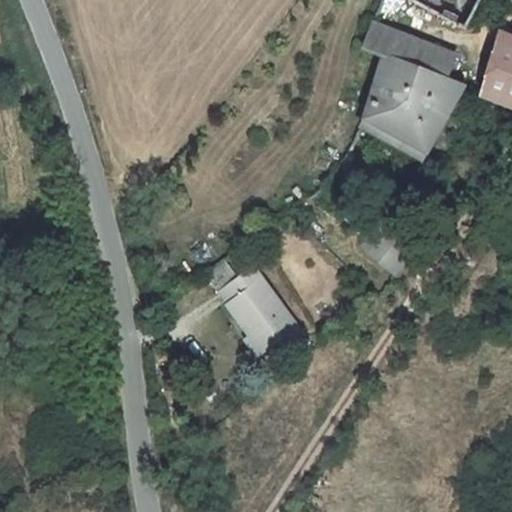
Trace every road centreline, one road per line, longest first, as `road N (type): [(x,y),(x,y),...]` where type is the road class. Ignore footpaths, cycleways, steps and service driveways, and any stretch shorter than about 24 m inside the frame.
road 1 (unclassified): [(136,511),(122,402),(121,291),(67,106),(19,0)]
road 2 (unknown): [(281,511),(462,239)]
